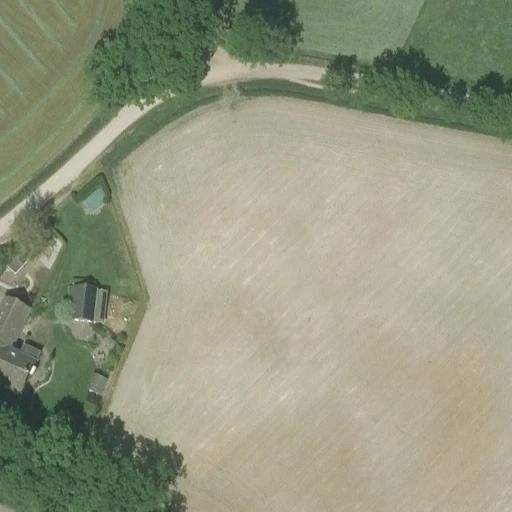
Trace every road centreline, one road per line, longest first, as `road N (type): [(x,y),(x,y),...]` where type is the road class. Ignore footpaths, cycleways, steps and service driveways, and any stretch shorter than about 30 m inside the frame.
road 1 (track): [(0,231),(130,114),(189,78),(238,70)]
road 2 (track): [(511,110),(310,73),(238,70)]
road 3 (unclassified): [(112,511),(0,458)]
road 4 (track): [(172,0),(130,114)]
